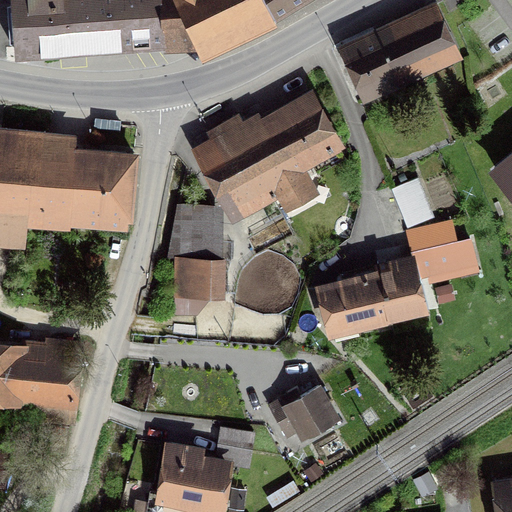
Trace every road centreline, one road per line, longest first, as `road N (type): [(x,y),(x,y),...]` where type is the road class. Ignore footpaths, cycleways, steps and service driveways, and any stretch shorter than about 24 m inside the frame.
road 1 (unclassified): [(157,91),(160,132),(146,213),(62,511)]
road 2 (tertiary): [(361,0),(239,69),(157,91)]
road 3 (tertiary): [(157,91),(84,94),(0,81)]
